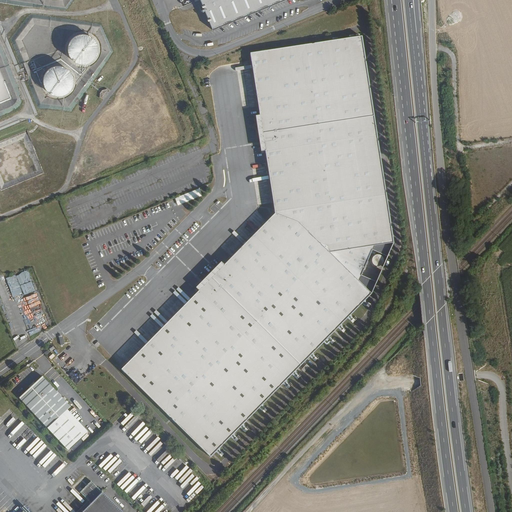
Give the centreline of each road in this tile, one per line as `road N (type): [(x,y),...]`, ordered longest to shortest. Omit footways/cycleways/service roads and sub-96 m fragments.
road 1 (unclassified): [(431,0),(443,195),(491,511)]
road 2 (primary): [(399,32),(454,511)]
road 3 (primary): [(466,511),(413,43)]
road 4 (unclassified): [(0,373),(145,267),(216,190),(229,137),(220,73)]
road 5 (unclassified): [(511,479),(499,383),(476,374),(355,399),(247,511)]
road 6 (unknown): [(203,204),(105,232),(98,250)]
